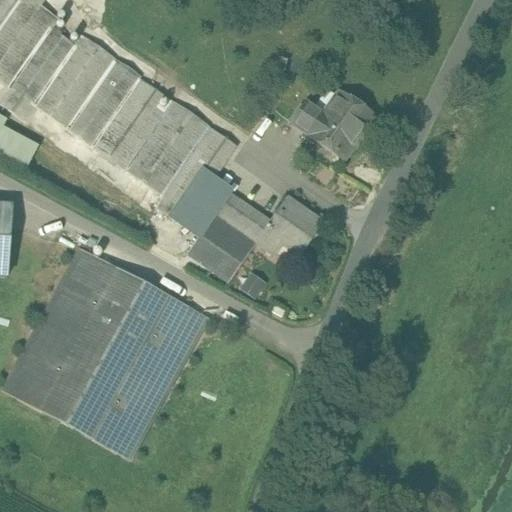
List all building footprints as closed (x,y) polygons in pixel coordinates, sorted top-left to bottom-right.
[(22,0),(0,0),(0,83),(9,90),(52,31),(59,21),(40,7),(38,10),(22,0)] [(44,0),(22,0),(38,10),(40,7),(44,0)] [(234,146),(80,39),(75,47),(52,31),(9,90),(164,200),(156,210),(171,221),(179,210),(187,216),(234,146)] [(338,94),(309,137),(344,162),(373,119),(338,94)] [(0,132),(3,126),(0,124),(0,156),(24,170),(35,152),(0,133),(0,132)] [(321,225),(289,202),(271,227),(245,209),(232,228),(273,256),(281,245),(298,256),(321,225)] [(12,208),(0,207),(0,278),(7,279),(12,208)] [(250,255),(208,226),(190,252),(232,281),(250,255)] [(81,252),(4,394),(42,415),(42,414),(118,274),(119,273),(81,252)] [(251,273),(239,290),(254,301),(267,284),(251,273)] [(118,274),(42,414),(92,441),(169,301),(118,274)] [(92,441),(92,442),(129,462),(207,321),(169,300),(169,301),(92,441)]
